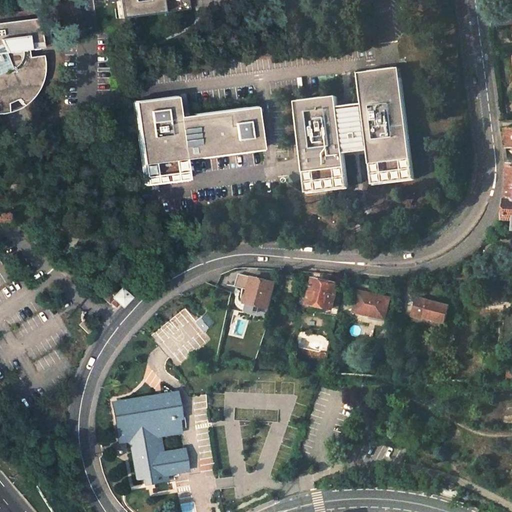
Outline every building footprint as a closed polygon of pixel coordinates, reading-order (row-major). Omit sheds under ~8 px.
[(115,0),(118,20),(182,12),(180,1),(187,0),(115,0)] [(187,0),(180,1),(182,12),(189,11),(187,0)] [(35,10),(0,14),(0,125),(4,125),(12,124),(19,121),(25,118),(31,113),(36,107),(40,101),(43,94),(45,87),(46,79),(45,72),(44,64),(41,58),(28,60),(27,52),(40,50),(35,10)] [(339,97),(298,102),(310,195),(351,190),(347,152),(370,149),(375,187),(416,182),(401,69),(361,74),(365,107),(341,110),(339,97)] [(179,96),(136,101),(147,184),(189,180),(187,159),(264,149),(258,107),(181,117),(179,96)] [(258,308),(266,311),(275,285),(238,274),(235,286),(249,289),(245,303),(258,308)] [(338,285),(313,279),(308,304),(333,309),(338,285)] [(115,290),(109,285),(99,296),(106,303),(108,302),(114,308),(118,304),(119,305),(127,296),(117,288),(115,290)] [(390,298),(359,292),(354,316),(369,319),(370,316),(385,320),(390,298)] [(418,299),(414,316),(445,323),(449,306),(418,299)] [(255,316),(258,308),(245,303),(242,311),(255,316)] [(214,323),(206,314),(197,321),(205,330),(214,323)] [(414,316),(412,323),(443,330),(445,323),(414,316)] [(79,325),(88,334),(92,329),(84,321),(79,325)] [(134,438),(129,439),(136,476),(144,475),(145,481),(168,477),(167,470),(188,467),(184,446),(163,450),(161,435),(181,431),(179,418),(181,417),(177,390),(114,401),(115,406),(112,407),(114,423),(118,423),(118,428),(132,426),(134,438)] [(118,428),(120,441),(129,439),(134,438),(132,426),(118,428)]
